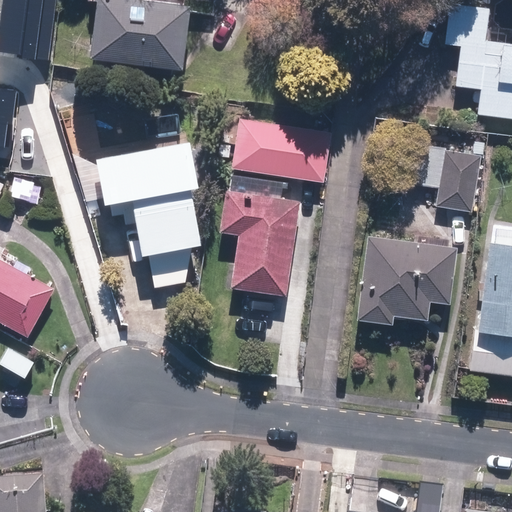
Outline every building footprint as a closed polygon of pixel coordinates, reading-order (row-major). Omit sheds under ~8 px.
[(1,0),(0,14),(0,54),(48,61),(57,0),(1,0)] [(183,5),(131,0),(87,0),(81,62),(176,72),(183,5)] [(472,115),(511,120),(511,44),(484,41),(488,8),(445,3),(439,46),(456,48),(451,89),(475,92),(472,115)] [(0,90),(0,162),(3,163),(13,92),(0,90)] [(330,132),(234,119),(227,172),(323,185),(330,132)] [(182,142),(70,163),(77,202),(93,199),(95,208),(123,203),(134,257),(143,256),(149,283),(194,274),(189,248),(196,247),(186,194),(192,192),(182,142)] [(434,190),(432,207),(470,213),(479,154),(409,144),(403,185),(434,190)] [(44,199),(45,192),(28,179),(10,178),(9,198),(36,209),(44,199)] [(297,203),(219,191),(213,235),(233,238),(225,290),(283,298),(297,203)] [(453,248),(362,236),(351,321),(388,325),(389,317),(423,321),(425,302),(446,305),(453,248)] [(511,246),(480,242),(464,371),(511,376),(511,246)] [(0,324),(26,339),(53,289),(0,261),(0,324)] [(42,511),(40,477),(0,480),(0,511),(42,511)]
